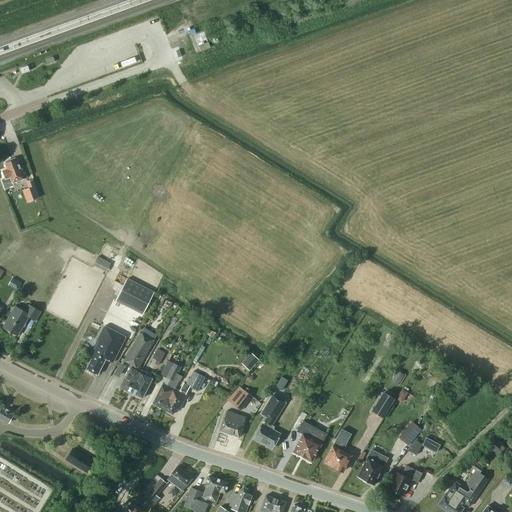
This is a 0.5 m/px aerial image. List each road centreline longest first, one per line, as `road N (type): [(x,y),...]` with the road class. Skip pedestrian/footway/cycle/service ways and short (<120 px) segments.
road 1 (tertiary): [(369,511),(193,454),(0,363)]
road 2 (unclassified): [(17,114),(165,59),(154,31),(81,57),(41,96)]
road 3 (track): [(112,274),(51,388)]
